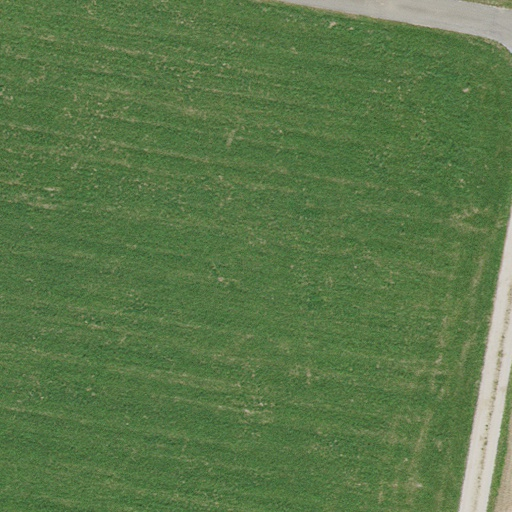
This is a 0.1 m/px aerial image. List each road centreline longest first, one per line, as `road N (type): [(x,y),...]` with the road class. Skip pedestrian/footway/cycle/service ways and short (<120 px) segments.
road 1 (track): [(511,224),(462,511)]
road 2 (track): [(511,33),(323,0)]
